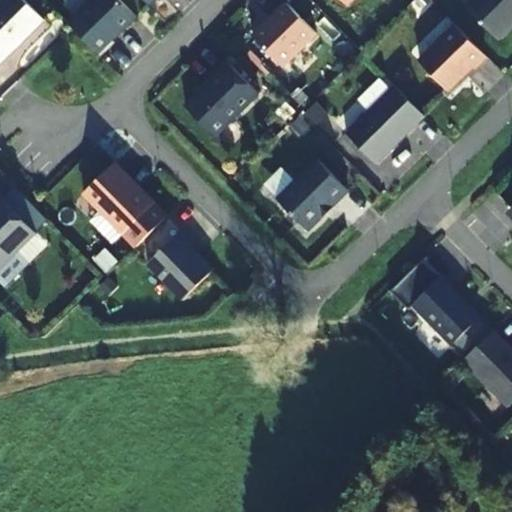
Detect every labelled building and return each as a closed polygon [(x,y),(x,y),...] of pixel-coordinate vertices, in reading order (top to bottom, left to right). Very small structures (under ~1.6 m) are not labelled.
[(0,0),(0,64),(14,50),(12,49),(18,42),(20,44),(43,22),(21,0),(0,0)] [(72,29),(100,57),(113,43),(112,41),(135,17),(118,0),(92,0),(68,24),(72,29)] [(357,0),(340,0),(349,8),(357,0)] [(511,0),(473,0),(466,7),(498,40),(511,26),(511,0)] [(286,3),(252,37),(282,67),(316,34),(286,3)] [(474,68),(486,57),(456,26),(419,62),(447,90),(472,66),(474,68)] [(259,95),(226,62),(204,83),(206,86),(184,107),(215,138),(259,95)] [(377,165),(425,118),(394,86),(346,134),(377,165)] [(331,207),(348,190),(318,160),(277,200),(306,229),(321,215),(320,214),(329,205),(331,207)] [(123,235),(152,207),(128,183),(130,181),(113,164),(82,194),(123,235)] [(0,268),(35,234),(0,198),(0,268)] [(191,245),(179,233),(147,265),(182,301),(213,271),(190,247),(191,245)] [(451,344),(480,315),(440,275),(411,304),(451,344)] [(507,407),(511,401),(511,348),(493,329),(461,360),(507,407)] [(485,500),(494,511),(511,511),(511,507),(498,490),(485,500)]
